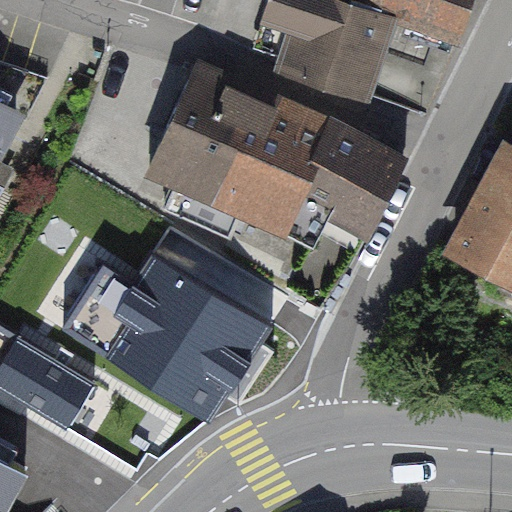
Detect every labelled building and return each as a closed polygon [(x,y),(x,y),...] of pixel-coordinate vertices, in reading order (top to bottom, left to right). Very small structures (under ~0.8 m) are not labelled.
[(374,97),(403,9),(374,0),(273,0),(268,18),(294,27),(281,67),(374,97)] [(409,0),(475,20),(481,0),(409,0)] [(404,149),(202,56),(149,170),(315,247),(329,217),(365,234),(404,149)] [(0,164),(30,105),(0,90),(0,164)] [(511,156),(492,146),(445,239),(511,272),(511,156)] [(215,420),(273,326),(155,253),(137,281),(105,261),(64,326),(215,420)] [(97,380),(0,325),(0,389),(69,429),(97,380)] [(0,511),(3,511),(27,470),(0,455),(0,511)]
